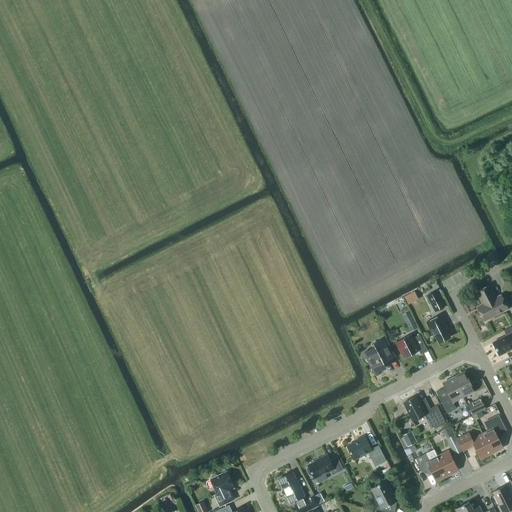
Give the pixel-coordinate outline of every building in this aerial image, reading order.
[(482,304),(477,306),(484,321),(494,316),(495,318),(504,313),(503,311),(508,308),(501,294),(496,297),(489,284),(476,291),(482,304)] [(446,306),(437,289),(426,295),(435,312),(446,306)] [(435,335),(439,342),(450,337),(445,326),(447,325),(441,314),(426,322),(434,336),(435,335)] [(417,328),(413,319),(411,316),(405,319),(411,331),(417,328)] [(511,325),(504,330),(506,335),(493,342),(499,354),(511,348),(511,325)] [(421,354),(428,350),(420,334),(413,337),(411,334),(396,342),(404,358),(415,352),(414,351),(418,349),(421,354)] [(385,337),(372,344),(374,347),(364,352),(375,372),(386,367),(384,362),(394,356),(385,337)] [(454,377),(464,396),(475,390),(465,371),(454,377)] [(464,396),(454,377),(443,382),(450,395),(441,400),(447,412),(456,408),(453,401),(464,396)] [(413,420),(424,415),(431,428),(445,421),(437,405),(430,408),(425,398),(418,401),(416,396),(404,402),(413,420)] [(468,405),(473,414),(485,407),(482,401),(475,405),(474,402),(468,405)] [(488,430),(483,433),(492,452),(503,447),(499,439),(497,436),(506,431),(500,418),(486,424),(489,430),(488,430)] [(402,435),(407,446),(417,441),(411,431),(402,435)] [(469,432),(457,438),(463,450),(474,444),(481,458),(492,452),(483,433),(472,439),(469,432)] [(358,440),(347,445),(354,459),(368,452),(375,466),(386,460),(378,445),(371,448),(365,435),(358,439),(358,440)] [(447,438),(455,455),(462,451),(454,435),(447,438)] [(427,452),(416,458),(422,470),(429,467),(432,472),(436,480),(447,475),(438,456),(437,456),(434,449),(427,452)] [(449,450),(438,456),(447,475),(458,469),(449,450)] [(343,469),(337,456),(330,460),(327,454),(319,458),(320,459),(308,464),(315,478),(330,470),(332,475),(343,469)] [(211,477),(212,478),(211,479),(217,493),(215,495),(220,505),(234,499),(229,489),(234,487),(227,471),(217,476),(217,474),(214,474),(212,475),(211,477)] [(297,511),(303,511),(318,505),(313,495),(306,499),(293,471),(278,479),(283,488),(282,493),(286,494),(290,502),(293,500),(294,502),(293,502),(297,511)] [(378,500),(376,501),(374,501),(372,508),(388,511),(394,511),(396,505),(393,504),(393,502),(396,500),(392,493),(393,489),(390,488),(386,481),(372,488),(378,500)] [(499,505),(498,505),(501,511),(505,511),(511,508),(511,497),(506,485),(493,492),(499,505)] [(193,504),(197,511),(204,511),(208,510),(202,499),(193,504)] [(495,511),(493,507),(484,511),(482,511),(481,510),(478,511),(474,511),(469,501),(462,505),(462,506),(456,509),(457,511),(495,511)]
